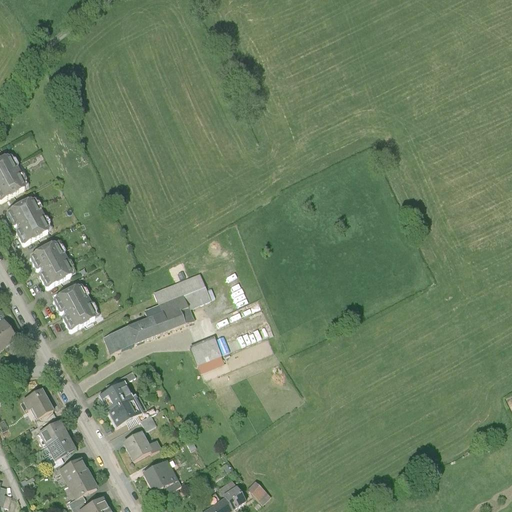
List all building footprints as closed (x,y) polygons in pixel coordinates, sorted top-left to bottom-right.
[(29,190),(8,156),(0,160),(0,201),(2,206),(29,190)] [(51,233),(30,198),(3,214),(24,249),(51,233)] [(77,278),(56,243),(29,259),(49,294),(77,278)] [(111,359),(195,324),(190,313),(212,304),(200,276),(153,296),(159,308),(145,314),(148,322),(103,341),(111,359)] [(98,322),(79,287),(53,301),(72,336),(98,322)] [(5,322),(0,325),(0,343),(6,352),(19,342),(5,322)] [(223,360),(216,340),(190,350),(198,370),(223,360)] [(100,403),(110,420),(137,405),(127,388),(100,403)] [(59,419),(42,391),(22,403),(39,431),(59,419)] [(146,422),(137,405),(110,420),(120,437),(146,422)] [(36,437),(46,453),(69,439),(59,423),(36,437)] [(154,456),(142,436),(121,448),(132,468),(154,456)] [(78,454),(69,439),(46,453),(55,468),(78,454)] [(58,476),(66,491),(90,478),(82,463),(58,476)] [(179,486),(167,465),(143,479),(155,500),(179,486)] [(99,494),(90,478),(66,491),(75,507),(99,494)] [(242,511),(249,507),(234,484),(219,493),(226,504),(212,511),(242,511)] [(0,490),(0,487),(0,486),(0,485),(0,511),(3,511),(4,511),(8,511),(11,500),(3,498),(5,492),(0,490)] [(255,485),(247,494),(264,509),(272,500),(255,485)] [(86,511),(110,511),(105,502),(86,511)]
